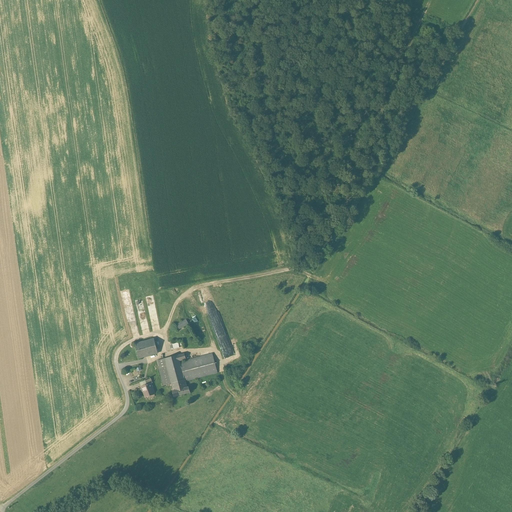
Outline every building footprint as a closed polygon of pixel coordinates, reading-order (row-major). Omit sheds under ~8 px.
[(186,320),(175,325),(178,331),(189,325),(186,320)] [(154,339),(136,344),(139,358),(158,353),(154,339)] [(184,353),(157,361),(163,386),(172,383),(174,390),(187,387),(186,381),(217,373),(212,353),(180,362),(180,361),(186,359),(184,353)] [(148,385),(142,387),(146,397),(156,394),(152,383),(148,385)] [(173,391),(175,397),(190,393),(189,387),(173,391)]
